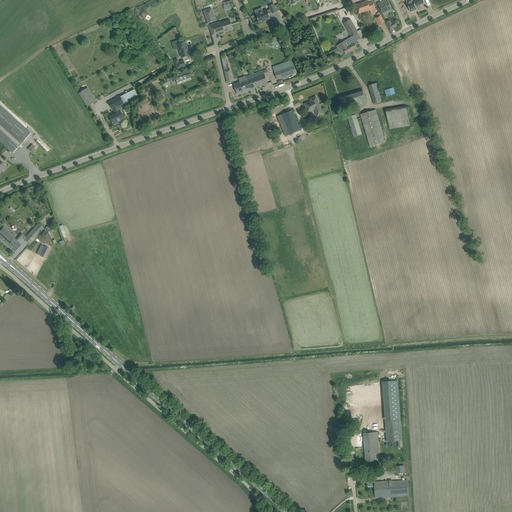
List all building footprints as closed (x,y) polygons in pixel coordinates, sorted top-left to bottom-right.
[(391,8),(386,0),(383,0),(377,3),(383,14),(388,11),(390,14),(394,12),(392,8),(391,8)] [(415,6),(424,2),(422,0),(405,0),(407,3),(406,3),(410,12),(412,11),(415,10),(414,10),(416,9),(415,6)] [(368,3),(367,1),(357,5),(360,14),(370,10),(370,11),(375,9),(373,1),(368,3)] [(256,15),(259,23),(270,19),(269,14),(272,13),(272,14),(277,12),(274,4),(269,6),(270,9),(267,10),(256,15)] [(208,23),(215,20),(211,9),(204,11),(208,23)] [(379,26),(384,22),(380,16),(375,19),(379,26)] [(350,19),(344,23),(351,35),(353,34),(357,32),(358,31),(350,19)] [(225,31),(226,32),(233,30),(231,24),(230,20),(221,23),(220,22),(209,26),(210,29),(212,35),(223,31),(225,31)] [(395,23),(392,25),(390,22),(386,23),(390,30),(396,26),(395,23)] [(359,43),(354,35),(339,44),(340,44),(336,46),(341,54),(345,51),(346,54),(357,48),(355,45),(359,43)] [(190,55),(185,41),(177,45),(182,58),(190,55)] [(223,55),(221,56),(222,59),(224,66),(225,71),(227,83),(233,82),(230,70),(227,71),(226,66),(223,55)] [(183,60),(175,63),(177,69),(185,66),(183,60)] [(277,80),(297,73),(294,65),(275,72),(277,80)] [(255,88),(268,84),(263,71),(250,76),(255,88)] [(178,85),(191,80),(189,74),(176,79),(178,85)] [(250,76),(250,75),(246,77),(247,80),(234,85),(237,94),(255,88),(250,76)] [(374,104),(383,101),(378,83),(368,86),(374,104)] [(87,107),(96,101),(88,88),(79,94),(87,107)] [(386,96),(395,94),(393,88),(385,91),(386,96)] [(125,119),(122,115),(121,111),(120,112),(118,107),(124,104),(123,103),(138,96),(135,90),(121,98),(120,97),(109,102),(113,109),(116,114),(106,119),(108,122),(111,120),(114,125),(125,119)] [(357,106),(366,103),(362,90),(340,97),(343,107),(356,103),(357,106)] [(323,114),(316,97),(310,99),(311,101),(304,104),(308,112),(315,110),(317,116),(323,114)] [(389,129),(409,126),(406,106),(386,110),(386,112),(389,129)] [(0,140),(13,152),(26,139),(29,136),(30,134),(0,107),(0,140)] [(370,147),(385,142),(376,110),(360,114),(370,147)] [(285,136),(290,134),(300,130),(292,111),(277,117),(285,136)] [(354,137),(362,135),(355,115),(347,117),(354,137)] [(38,224),(33,229),(30,232),(26,237),(22,234),(16,240),(14,238),(15,237),(8,230),(4,227),(0,231),(0,238),(15,252),(18,248),(21,245),(18,242),(22,237),(30,245),(44,229),(38,224)] [(45,258),(50,250),(41,245),(37,254),(45,258)] [(398,381),(383,382),(386,422),(390,421),(401,421),(398,381)] [(394,442),(402,441),(401,425),(401,421),(390,421),(386,422),(387,442),(394,442)] [(377,432),(368,433),(363,433),(366,462),(376,461),(375,454),(379,453),(377,432)] [(407,480),(379,482),(374,482),(375,498),(408,496),(407,480)]
